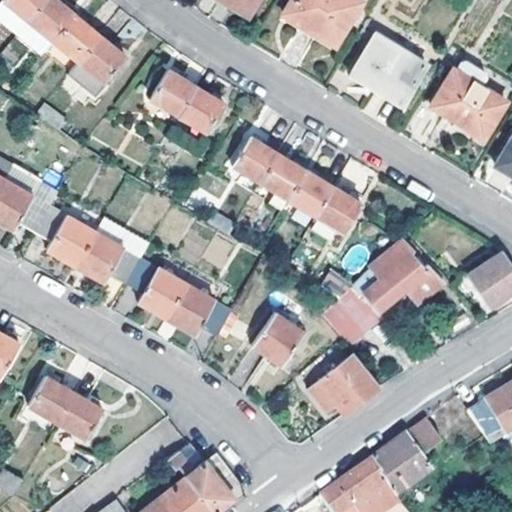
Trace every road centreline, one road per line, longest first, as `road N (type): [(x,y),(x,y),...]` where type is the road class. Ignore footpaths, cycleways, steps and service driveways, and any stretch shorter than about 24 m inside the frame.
road 1 (residential): [(149,0),(511,231)]
road 2 (residential): [(0,277),(162,370),(238,428),(286,484)]
road 3 (residential): [(286,484),(511,333)]
